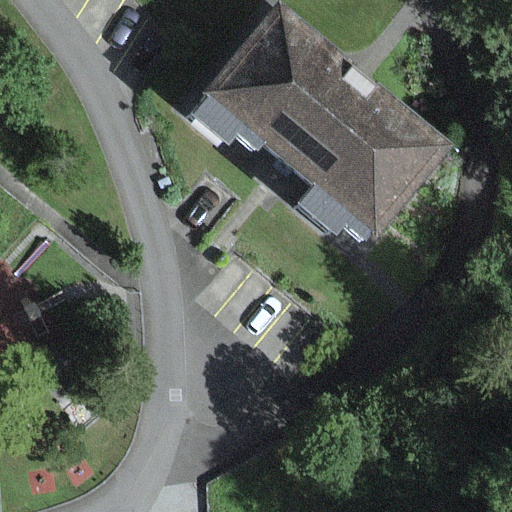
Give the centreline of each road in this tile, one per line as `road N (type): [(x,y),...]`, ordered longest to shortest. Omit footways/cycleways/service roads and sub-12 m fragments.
road 1 (residential): [(426,0),(449,125),(433,262),(250,426),(161,445)]
road 2 (residential): [(161,445),(164,349),(152,289),(114,140),(54,0)]
road 3 (track): [(357,511),(511,476)]
